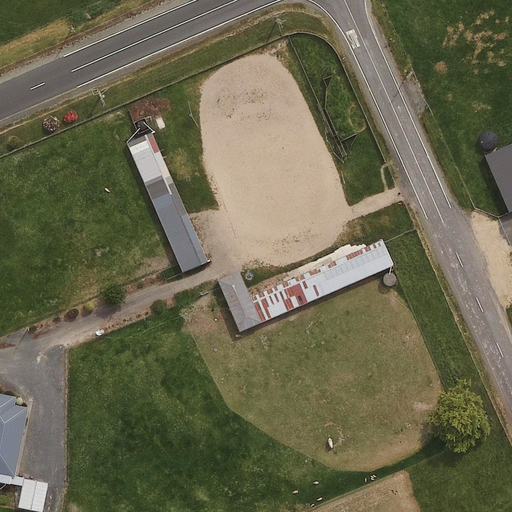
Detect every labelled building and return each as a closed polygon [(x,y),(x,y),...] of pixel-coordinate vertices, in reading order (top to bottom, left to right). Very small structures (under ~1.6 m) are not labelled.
[(210,263),(154,132),(128,143),(184,274),(210,263)] [(511,144),(484,157),(498,190),(481,197),(488,212),(504,204),(510,217),(511,216),(511,144)] [(394,268),(385,245),(306,279),(291,285),(252,301),(240,273),(219,282),(241,333),(394,268)] [(18,399),(0,395),(0,483),(15,486),(29,409),(17,407),(18,399)] [(43,511),(49,483),(24,479),(19,509),(34,511),(43,511)]
